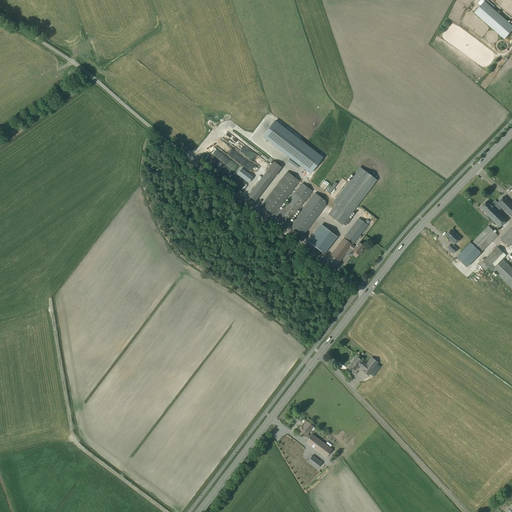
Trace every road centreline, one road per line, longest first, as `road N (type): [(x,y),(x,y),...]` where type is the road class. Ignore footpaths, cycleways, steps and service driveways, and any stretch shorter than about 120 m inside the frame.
road 1 (primary): [(319,355),(403,245),(511,133)]
road 2 (unclassified): [(165,511),(72,436),(46,298)]
road 3 (unclassified): [(319,355),(465,511)]
road 4 (primary): [(200,511),(319,355)]
